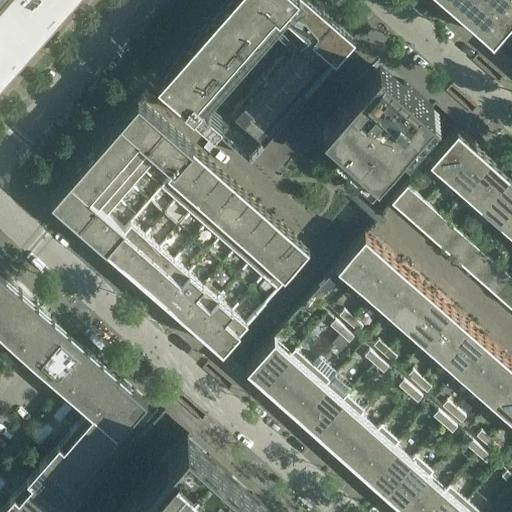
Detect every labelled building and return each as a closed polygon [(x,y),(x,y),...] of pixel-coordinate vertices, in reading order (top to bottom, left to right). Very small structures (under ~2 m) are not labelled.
[(0,0),(0,72),(53,12),(63,0),(0,0)] [(250,158),(355,38),(312,0),(223,0),(157,76),(250,158)] [(511,0),(448,0),(459,10),(476,24),(493,39),(511,17),(511,0)] [(377,171),(434,107),(379,59),(374,65),(323,124),(357,154),(351,160),(371,177),(376,170),(377,171)] [(310,248),(139,98),(138,97),(120,118),(174,166),(161,180),(149,194),(266,297),(310,248)] [(174,166),(120,118),(107,133),(161,180),(174,166)] [(447,174),(475,143),(458,127),(430,159),(447,174)] [(161,180),(107,133),(95,147),(149,194),(161,180)] [(464,189),(492,158),(475,143),(447,174),(464,189)] [(149,194),(95,147),(82,161),(136,209),(149,194)] [(482,205),(509,173),(492,158),(464,189),(482,205)] [(136,209),(82,161),(69,175),(124,223),(136,209)] [(499,220),(511,204),(511,175),(509,173),(482,205),(499,220)] [(149,194),(136,209),(124,223),(69,175),(51,196),(222,347),(266,297),(149,194)] [(409,218),(425,200),(407,185),(392,203),(409,218)] [(426,233),(442,215),(425,200),(409,218),(426,233)] [(511,231),(511,204),(499,220),(511,231)] [(443,248),(459,230),(442,215),(426,233),(443,248)] [(461,263),(477,245),(459,230),(443,248),(461,263)] [(352,284),(383,248),(365,233),(337,264),(338,265),(335,269),(352,284)] [(478,279),(494,261),(477,245),(461,263),(478,279)] [(373,296),(401,264),(383,248),(352,284),(370,300),(373,296)] [(495,294),(511,276),(494,261),(478,279),(495,294)] [(390,311),(418,279),(401,264),(373,296),(390,311)] [(0,511),(49,511),(145,403),(148,400),(0,270),(0,511)] [(511,308),(511,276),(495,294),(511,308)] [(407,325),(435,294),(418,279),(390,311),(407,325)] [(313,309),(326,293),(320,287),(306,303),(313,309)] [(423,340),(451,308),(435,294),(407,325),(423,340)] [(438,359),(469,324),(451,308),(423,340),(420,344),(438,359)] [(363,325),(345,309),(340,314),(358,331),(363,325)] [(355,335),(336,319),(331,324),(350,341),(355,335)] [(455,375),(486,339),(469,324),(438,359),(455,375)] [(264,383),(292,352),(274,336),(247,368),(264,383)] [(398,355),(379,339),(374,344),(393,361),(398,355)] [(472,390),(504,354),(486,339),(455,375),(472,390)] [(282,399),(313,363),(295,348),(292,352),(264,383),(282,399)] [(389,365),(370,349),(365,354),(384,371),(389,365)] [(490,405),(493,401),(511,380),(511,361),(504,354),(472,390),(490,405)] [(299,414),(327,383),(331,379),(313,363),(282,399),(299,414)] [(432,385),(413,369),(408,374),(427,391),(432,385)] [(423,396),(404,379),(399,385),(418,401),(423,396)] [(509,415),(511,412),(511,380),(493,401),(509,415)] [(315,428),(343,397),(327,383),(299,414),(315,428)] [(334,445),(361,413),(365,409),(347,393),(343,397),(315,428),(334,445)] [(467,416),(448,399),(443,405),(462,421),(467,416)] [(458,426),(439,409),(434,415),(453,431),(458,426)] [(350,459),(378,427),(361,413),(334,445),(350,459)] [(368,475),(396,443),(399,439),(381,423),(378,427),(350,459),(368,475)] [(501,446),(482,429),(477,435),(496,451),(501,446)] [(274,511),(189,437),(123,511),(274,511)] [(492,456),(473,439),(468,445),(487,462),(492,456)] [(384,489),(412,457),(396,443),(368,475),(384,489)] [(402,505),(430,473),(434,469),(415,453),(412,457),(384,489),(402,505)] [(511,482),(511,473),(507,469),(502,475),(511,483),(511,482)] [(410,511),(424,511),(446,487),(430,473),(402,505),(410,511)] [(455,511),(467,499),(450,483),(446,487),(424,511),(455,511)] [(482,511),(467,499),(455,511),(482,511)]
